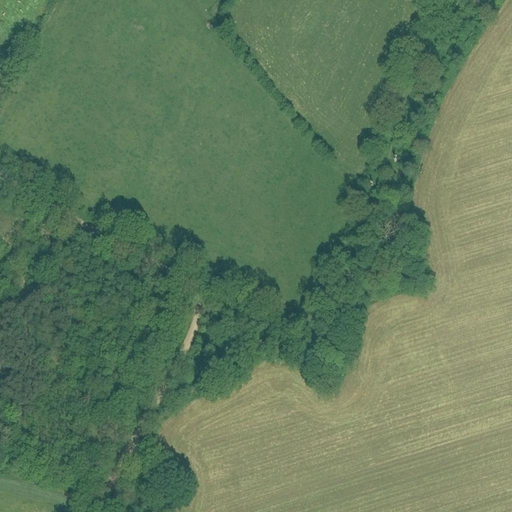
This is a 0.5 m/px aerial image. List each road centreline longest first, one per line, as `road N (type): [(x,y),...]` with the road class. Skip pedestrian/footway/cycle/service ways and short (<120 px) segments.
road 1 (track): [(142,420),(240,365),(318,294),(354,237),(388,102),(451,0)]
road 2 (track): [(240,365),(185,284),(0,175)]
road 3 (track): [(142,420),(202,306)]
